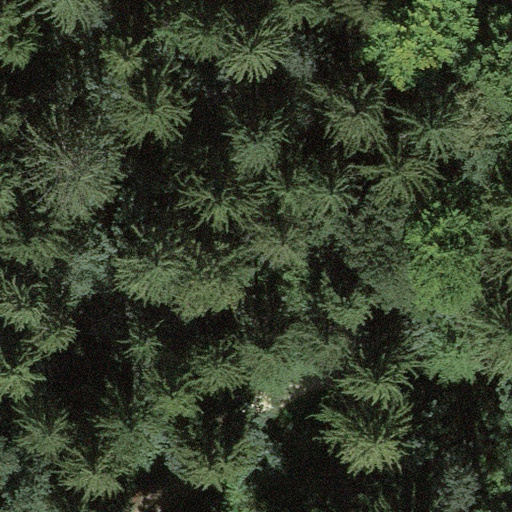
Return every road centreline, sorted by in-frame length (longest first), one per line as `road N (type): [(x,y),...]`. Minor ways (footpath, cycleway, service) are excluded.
road 1 (track): [(511,366),(426,358),(345,367),(257,414),(180,511)]
road 2 (track): [(257,414),(466,483),(511,508)]
